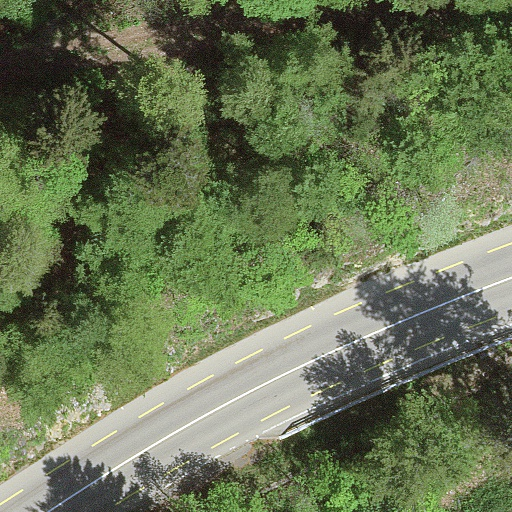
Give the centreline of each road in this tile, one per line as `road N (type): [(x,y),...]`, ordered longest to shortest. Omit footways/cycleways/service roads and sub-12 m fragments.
road 1 (primary): [(44,511),(256,385),(511,279)]
road 2 (track): [(0,61),(328,0)]
